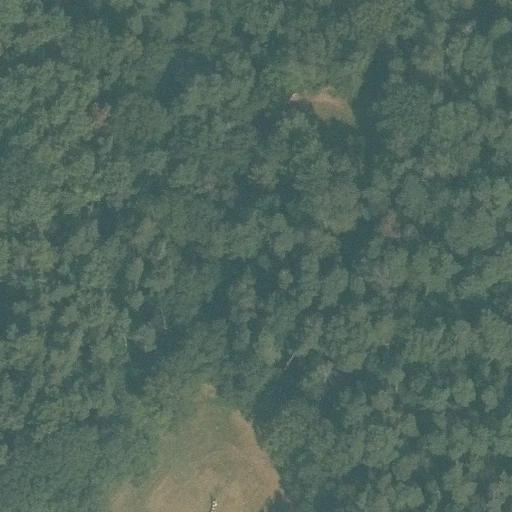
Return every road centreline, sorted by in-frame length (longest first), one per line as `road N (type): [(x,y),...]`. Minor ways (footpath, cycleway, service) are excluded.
road 1 (track): [(209,248),(284,132),(333,83),(466,0)]
road 2 (track): [(209,248),(169,383),(65,511)]
road 3 (track): [(25,0),(125,211)]
